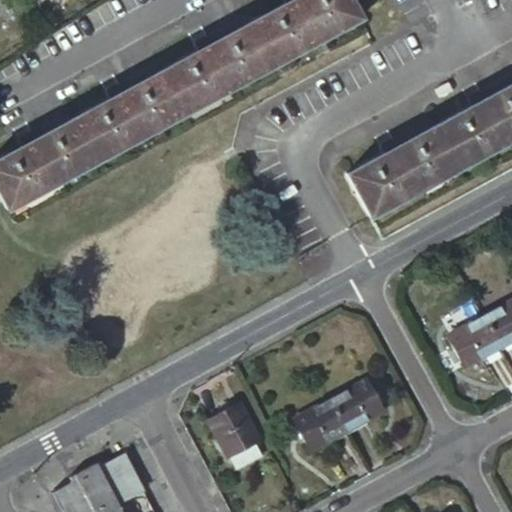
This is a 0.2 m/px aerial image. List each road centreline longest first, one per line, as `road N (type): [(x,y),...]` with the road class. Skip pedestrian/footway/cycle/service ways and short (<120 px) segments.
road 1 (residential): [(138,391),(361,270)]
road 2 (residential): [(361,270),(453,444)]
road 3 (residential): [(361,270),(511,190)]
road 4 (residential): [(0,465),(138,391)]
road 5 (residential): [(328,511),(453,444)]
road 6 (residential): [(138,391),(201,511)]
